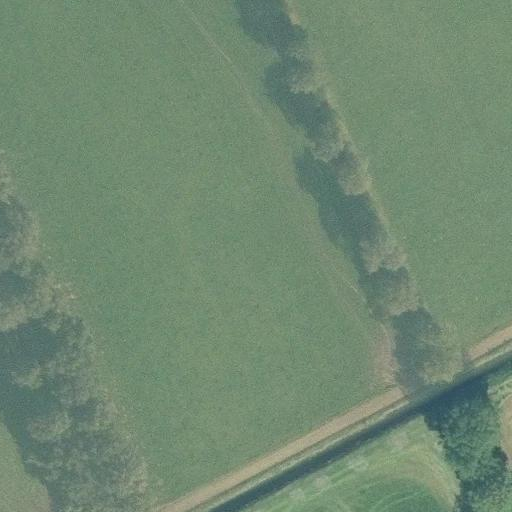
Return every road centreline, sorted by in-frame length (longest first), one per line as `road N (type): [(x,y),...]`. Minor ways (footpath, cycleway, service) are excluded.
road 1 (track): [(170,511),(511,328)]
road 2 (unclassified): [(111,511),(0,268)]
